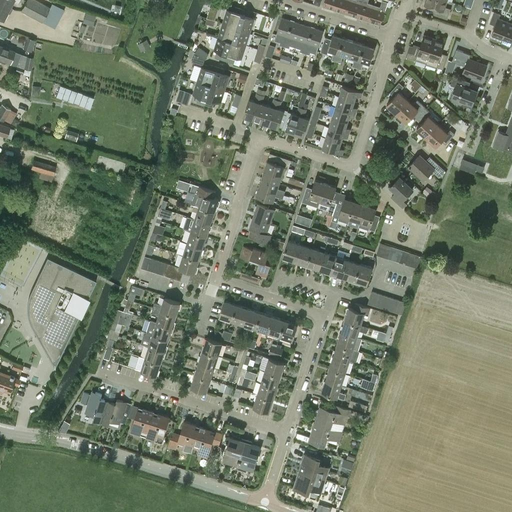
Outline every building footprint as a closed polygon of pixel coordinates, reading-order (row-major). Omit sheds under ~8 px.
[(18,4),(19,0),(0,0),(0,18),(3,20),(13,2),(18,4)] [(54,28),(64,10),(52,4),(49,8),(34,0),(26,0),(21,11),(42,22),(54,28)] [(334,10),(337,0),(324,0),(322,6),(334,10)] [(346,14),(349,0),(337,0),(334,10),(346,14)] [(349,0),(346,14),(357,17),(362,0),(349,0)] [(368,21),(374,5),(367,3),(368,0),(362,0),(357,17),(368,21)] [(380,7),(374,5),(368,21),(380,25),(387,2),(382,0),(380,7)] [(445,7),(447,0),(445,0),(425,0),(424,5),(436,9),(434,14),(448,19),(451,9),(445,7)] [(500,9),(503,0),(496,0),(494,7),(500,9)] [(236,27),(242,9),(231,6),(230,10),(227,9),(222,22),(236,27)] [(250,12),(242,9),(236,27),(250,32),(255,18),(253,17),(249,16),(250,12)] [(494,12),(490,23),(495,25),(491,37),(501,40),(508,22),(510,18),(500,14),(494,12)] [(95,16),(86,13),(83,22),(92,26),(95,16)] [(279,45),(284,46),(292,21),(281,18),(274,40),(280,42),(279,45)] [(290,46),(295,47),(303,24),(292,21),(284,46),(289,48),(290,46)] [(232,40),(236,27),(222,22),(218,36),(232,40)] [(511,23),(508,22),(501,40),(511,44),(511,42),(511,23)] [(300,51),(305,53),(313,28),(303,24),(295,47),(300,49),(300,51)] [(250,32),(236,27),(232,40),(246,45),(250,32)] [(313,28),(305,53),(310,55),(311,52),(316,54),(324,31),(313,28)] [(336,61),(344,38),(333,34),(332,39),(325,37),(320,52),(327,54),(329,50),(334,52),(332,60),(336,61)] [(409,45),(406,57),(416,60),(416,59),(426,63),(434,38),(424,35),(419,48),(409,45)] [(232,40),(218,36),(213,49),(216,50),(214,56),(225,60),(232,40)] [(26,44),(24,49),(31,51),(35,40),(28,37),(26,44)] [(343,55),(349,56),(354,41),(344,38),(336,61),(341,62),(343,55)] [(426,64),(443,69),(447,57),(440,55),(445,42),(434,38),(426,63),(426,64)] [(241,59),(246,45),(232,40),(225,60),(234,62),(235,57),(241,59)] [(142,41),(137,44),(141,51),(146,49),(142,41)] [(352,66),(357,68),(364,44),(354,41),(349,56),(355,58),(352,66)] [(375,48),(364,44),(357,68),(361,69),(364,61),(370,63),(375,48)] [(33,57),(21,55),(21,54),(14,51),(0,45),(0,59),(10,63),(24,68),(30,69),(33,57)] [(194,51),(195,52),(204,59),(208,54),(198,47),(194,51)] [(260,62),(264,51),(258,49),(254,60),(260,62)] [(456,49),(452,61),(465,66),(463,73),(481,80),(487,66),(469,59),(470,54),(456,49)] [(204,59),(195,52),(192,62),(203,65),(205,59),(204,59)] [(196,64),(191,78),(197,80),(211,85),(217,67),(209,64),(208,68),(202,66),(196,64)] [(31,70),(25,68),(17,66),(15,72),(29,76),(31,70)] [(225,70),(217,67),(211,85),(225,89),(229,75),(224,74),(225,70)] [(326,68),(324,75),(326,76),(331,77),(333,70),(326,68)] [(345,82),(352,84),(354,76),(348,74),(345,82)] [(238,81),(245,83),(247,77),(240,75),(238,81)] [(472,105),(477,91),(465,87),(467,81),(454,76),(450,85),(456,87),(452,97),(453,98),(452,101),(461,104),(462,101),(472,105)] [(211,85),(197,80),(193,94),(199,96),(197,101),(205,104),(211,85)] [(397,113),(409,100),(399,91),(404,86),(399,82),(390,93),(394,97),(387,105),(397,113)] [(94,97),(60,85),(56,96),(90,109),(94,97)] [(211,85),(205,104),(213,107),(215,101),(221,103),(225,89),(211,85)] [(343,85),(339,96),(355,101),(356,95),(361,97),(363,92),(343,85)] [(188,104),(191,93),(185,91),(182,102),(188,104)] [(238,106),(242,95),(236,93),(232,105),(238,106)] [(244,117),(253,119),(261,95),(257,93),(255,101),(250,99),(244,117)] [(261,122),(267,104),(262,103),(265,96),(261,95),(253,119),(261,122)] [(511,95),(508,107),(511,108),(511,117),(506,134),(498,131),(493,146),(503,150),(504,148),(511,151),(511,95)] [(353,106),(355,101),(339,96),(336,106),(356,113),(357,108),(353,106)] [(270,125),(278,100),(275,99),(272,106),(267,104),(261,122),(270,125)] [(278,100),(270,125),(279,128),(284,110),(280,109),(282,101),(278,100)] [(417,119),(427,108),(417,100),(413,104),(409,100),(397,113),(406,122),(413,115),(417,119)] [(0,119),(3,121),(10,109),(2,104),(0,106),(0,119)] [(288,112),(283,128),(285,129),(294,132),(303,107),(299,106),(296,114),(291,112),(291,113),(288,112)] [(354,117),(356,113),(336,106),(333,116),(348,121),(350,116),(354,117)] [(179,109),(173,107),(171,113),(177,115),(179,109)] [(303,107),(294,132),(303,135),(309,118),(304,116),(306,108),(303,107)] [(426,137),(438,124),(429,115),(431,112),(427,108),(417,119),(422,123),(416,129),(426,137)] [(329,127),(349,133),(351,128),(346,127),(348,121),(333,116),(329,127)] [(13,119),(10,123),(16,127),(19,122),(13,119)] [(0,133),(6,135),(9,127),(0,123),(0,133)] [(448,133),(438,124),(426,137),(436,146),(441,140),(446,144),(455,134),(450,130),(448,133)] [(347,138),(349,133),(329,127),(326,137),(341,142),(343,136),(347,138)] [(65,138),(75,141),(78,133),(67,130),(65,138)] [(341,142),(326,137),(322,147),(342,154),(344,149),(339,147),(341,142)] [(270,152),(264,168),(286,175),(287,170),(291,159),(270,152)] [(439,176),(445,170),(434,160),(430,164),(420,154),(409,166),(423,178),(431,169),(439,176)] [(52,180),(56,166),(34,159),(31,168),(34,169),(33,174),(52,180)] [(264,168),(261,177),(279,183),(281,178),(288,181),(288,180),(289,176),(286,175),(264,168)] [(408,193),(413,188),(400,176),(390,186),(396,191),(392,196),(403,206),(407,201),(405,199),(410,195),(408,193)] [(261,177),(259,186),(284,194),(285,190),(278,188),(279,183),(261,177)] [(317,206),(320,200),(325,183),(315,179),(312,188),(306,186),(301,201),(317,206)] [(320,200),(317,206),(328,210),(327,213),(332,215),(336,202),(331,200),(336,186),(325,183),(320,200)] [(259,186),(256,194),(273,200),(275,195),(282,198),(284,194),(259,186)] [(289,186),(288,195),(301,196),(301,187),(289,186)] [(438,192),(432,190),(427,186),(423,191),(430,198),(435,200),(438,192)] [(211,197),(202,194),(198,206),(214,211),(218,199),(211,197)] [(348,222),(355,200),(345,197),(342,204),(336,202),(332,215),(333,215),(331,220),(337,222),(338,219),(348,222)] [(355,200),(349,218),(350,218),(360,221),(366,204),(355,200)] [(268,242),(271,236),(266,234),(274,210),(257,204),(249,229),(251,229),(248,236),(268,242)] [(376,207),(366,204),(360,221),(358,226),(369,229),(369,228),(375,230),(380,216),(374,214),(376,207)] [(194,205),(192,210),(197,211),(194,219),(210,224),(214,211),(198,206),(194,205)] [(310,226),(312,218),(297,214),(295,221),(310,226)] [(191,231),(206,236),(210,224),(194,219),(191,231)] [(315,231),(305,228),(304,233),(314,236),(315,231)] [(206,236),(191,231),(187,243),(203,248),(206,236)] [(153,232),(150,239),(155,240),(155,239),(161,240),(163,235),(157,233),(153,232)] [(339,239),(329,236),(328,241),(338,244),(339,239)] [(294,261),(300,244),(288,240),(282,257),(294,261)] [(183,254),(199,260),(203,248),(187,243),(183,254)] [(381,256),(385,244),(380,243),(377,254),(381,256)] [(149,244),(146,252),(152,254),(155,246),(149,244)] [(306,264),(312,248),(300,244),(294,261),(306,264)] [(363,247),(353,244),(352,249),(361,252),(363,247)] [(387,258),(391,246),(385,244),(381,256),(387,258)] [(243,246),(240,257),(249,260),(249,261),(258,264),(255,273),(266,277),(271,263),(266,261),(269,253),(253,248),(252,249),(243,246)] [(312,248),(306,264),(319,269),(324,252),(325,248),(321,246),(319,250),(312,248)] [(391,246),(387,258),(393,260),(397,248),(391,246)] [(373,256),(375,251),(366,248),(364,253),(373,256)] [(399,262),(403,250),(397,248),(393,260),(399,262)] [(404,264),(408,252),(403,250),(399,262),(404,264)] [(331,272),(336,256),(324,252),(319,269),(331,272)] [(410,266),(414,254),(408,252),(404,264),(410,266)] [(343,276),(348,260),(350,255),(345,253),(343,258),(336,256),(331,272),(343,276)] [(179,267),(185,269),(192,271),(195,272),(199,260),(183,254),(179,267)] [(421,256),(414,254),(410,266),(417,268),(421,256)] [(147,270),(151,257),(145,256),(141,268),(147,270)] [(42,340),(39,341),(54,368),(57,363),(96,280),(47,257),(30,293),(33,294),(32,295),(31,300),(30,304),(30,309),(30,313),(31,318),(32,322),(33,324),(42,340)] [(153,272),(157,259),(151,257),(147,270),(153,272)] [(158,273),(162,261),(157,259),(153,272),(158,273)] [(354,280),(360,263),(348,260),(343,276),(354,280)] [(164,275),(168,263),(162,261),(158,273),(164,275)] [(170,277),(174,265),(168,263),(164,275),(170,277)] [(372,268),(360,263),(354,280),(367,284),(372,268)] [(175,279),(179,267),(174,265),(170,277),(175,279)] [(181,281),(185,269),(179,267),(175,279),(181,281)] [(181,281),(188,283),(192,271),(185,269),(181,281)] [(259,283),(261,277),(241,271),(240,277),(259,283)] [(132,285),(131,287),(128,299),(134,300),(136,293),(141,295),(143,289),(132,285)] [(373,305),(377,293),(372,291),(368,303),(373,305)] [(379,307),(382,295),(377,293),(373,305),(379,307)] [(382,295),(379,307),(384,309),(388,296),(382,295)] [(390,310),(394,298),(388,296),(384,309),(390,310)] [(153,307),(176,314),(180,303),(164,297),(162,304),(154,302),(153,307)] [(395,312),(399,300),(394,298),(390,310),(395,312)] [(406,302),(399,300),(395,312),(402,314),(406,302)] [(220,316),(232,320),(237,305),(225,301),(220,316)] [(345,319),(361,324),(365,312),(368,313),(370,308),(355,303),(353,308),(349,307),(345,319)] [(244,324),(249,309),(237,305),(232,320),(244,324)] [(153,307),(151,313),(158,315),(157,321),(172,327),(176,314),(153,307)] [(113,320),(118,322),(120,315),(125,316),(126,312),(117,308),(113,320)] [(256,328),(261,312),(249,309),(244,324),(256,328)] [(268,332),(273,316),(261,312),(256,328),(268,332)] [(280,336),(285,320),(273,316),(268,332),(280,336)] [(157,321),(149,319),(149,320),(150,320),(146,332),(168,339),(172,327),(157,321)] [(368,327),(361,324),(345,319),(341,332),(357,337),(359,330),(365,332),(366,332),(367,332),(367,331),(368,327)] [(285,320),(280,336),(292,340),(297,324),(285,320)] [(215,330),(213,335),(221,338),(223,332),(215,330)] [(143,337),(141,343),(149,346),(164,351),(168,339),(146,332),(145,331),(143,337)] [(362,338),(357,337),(341,332),(337,343),(358,350),(362,338)] [(202,350),(218,355),(222,342),(206,337),(202,350)] [(333,355),(349,360),(356,363),(359,351),(358,350),(337,343),(333,355)] [(276,347),(274,355),(281,357),(283,349),(281,349),(282,346),(277,344),(277,345),(276,347)] [(110,359),(114,348),(112,347),(108,346),(104,357),(110,359)] [(149,346),(145,358),(161,363),(164,351),(149,346)] [(244,349),(239,348),(236,360),(240,362),(244,349)] [(198,362),(215,367),(218,355),(202,350),(198,362)] [(345,373),(349,360),(333,355),(329,368),(345,373)] [(161,363),(145,358),(139,356),(135,368),(157,375),(161,363)] [(269,357),(265,370),(280,375),(284,362),(269,357)] [(195,374),(211,379),(215,367),(198,362),(195,374)] [(21,371),(22,366),(13,363),(12,368),(21,371)] [(341,384),(345,373),(329,368),(325,379),(341,384)] [(265,370),(261,382),(277,387),(280,375),(265,370)] [(17,385),(19,380),(15,378),(0,372),(0,387),(10,391),(13,384),(17,385)] [(207,392),(211,379),(195,374),(191,386),(207,392)] [(339,392),(341,384),(325,379),(321,392),(344,400),(345,394),(339,392)] [(363,379),(361,386),(373,390),(375,382),(370,381),(363,379)] [(273,399),(277,387),(261,382),(257,394),(273,399)] [(230,399),(232,395),(234,387),(226,385),(224,392),(222,396),(230,399)] [(94,419),(101,421),(108,399),(101,397),(102,394),(92,391),(91,394),(85,391),(81,402),(88,404),(85,412),(95,415),(94,419)] [(269,411),(273,399),(257,394),(253,406),(269,411)] [(108,399),(101,421),(109,424),(110,420),(120,424),(120,421),(126,423),(132,403),(117,399),(116,402),(108,399)] [(367,406),(350,400),(348,406),(365,412),(367,406)] [(329,427),(341,431),(344,423),(347,414),(350,415),(352,410),(338,405),(336,411),(320,406),(315,423),(329,428),(329,427)] [(147,433),(154,411),(139,406),(131,431),(141,434),(141,431),(147,433)] [(252,407),(250,414),(259,417),(261,411),(252,407)] [(147,433),(146,436),(156,439),(155,441),(159,442),(162,442),(163,441),(164,438),(163,438),(168,420),(170,416),(154,411),(147,433)] [(192,447),(200,426),(184,421),(180,434),(173,431),(168,446),(176,448),(177,443),(184,445),(183,447),(191,450),(192,447)] [(338,440),(341,431),(329,427),(329,428),(315,423),(309,440),(324,445),(326,436),(338,440)] [(200,426),(192,447),(199,449),(198,452),(207,455),(211,443),(219,446),(223,433),(200,426)] [(238,465),(245,441),(231,437),(224,458),(228,459),(228,462),(238,465)] [(260,446),(245,441),(238,465),(248,468),(249,466),(253,467),(260,446)] [(299,470),(325,478),(329,466),(318,463),(320,458),(305,453),(299,470)] [(351,470),(354,461),(344,459),(342,468),(351,470)] [(321,491),(325,478),(299,470),(294,487),(309,492),(311,487),(321,491)] [(341,499),(345,485),(342,484),(338,483),(334,497),(341,499)]
